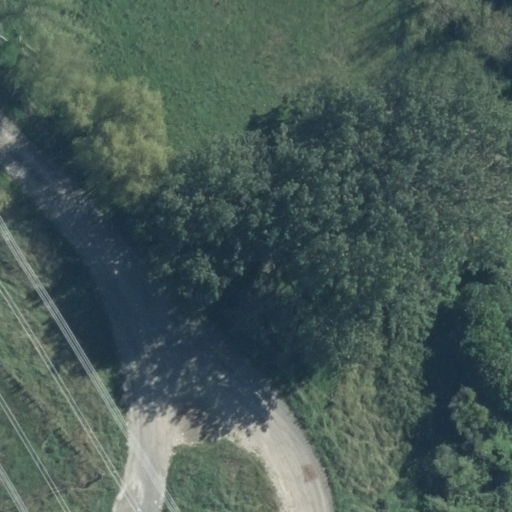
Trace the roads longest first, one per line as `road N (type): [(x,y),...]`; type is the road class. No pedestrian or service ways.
road 1 (residential): [(132,270),(281,467),(280,511)]
road 2 (residential): [(134,456),(132,270)]
road 3 (residential): [(0,141),(132,270)]
